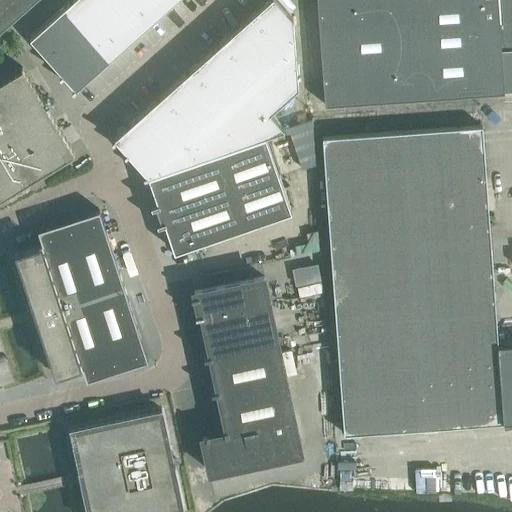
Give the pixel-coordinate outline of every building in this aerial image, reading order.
[(0,0),(0,28),(8,21),(31,0),(0,0)] [(141,28),(115,0),(69,0),(65,4),(111,55),(141,28)] [(171,2),(169,0),(115,0),(141,28),(171,2)] [(266,0),(242,22),(297,83),(292,17),(276,0),(266,0)] [(511,0),(316,0),(324,104),(479,92),(503,91),(511,90),(511,0)] [(111,55),(65,4),(29,36),(61,71),(60,72),(74,88),(111,55)] [(242,22),(212,48),(269,111),(297,86),(297,83),(242,22)] [(212,48),(182,75),(243,143),(265,135),(284,128),(269,111),(212,48)] [(0,196),(74,151),(21,66),(0,79),(0,196)] [(182,75),(152,101),(202,157),(243,143),(182,75)] [(202,157),(152,101),(111,137),(145,173),(146,175),(148,176),(202,157)] [(327,211),(407,205),(487,199),(481,125),(322,136),(327,211)] [(174,251),(291,210),(265,135),(243,143),(202,157),(148,176),(157,201),(152,203),(153,205),(156,205),(161,220),(158,221),(159,223),(164,221),(174,251)] [(487,199),(407,205),(327,211),(333,285),(492,273),(487,199)] [(34,313),(123,284),(99,209),(44,226),(45,229),(46,228),(50,240),(48,240),(51,247),(44,249),(42,242),(14,251),(34,313)] [(333,285),(338,358),(498,347),(497,346),(492,273),(333,285)] [(263,275),(194,290),(194,294),(192,294),(193,297),(195,296),(198,312),(196,313),(197,315),(202,314),(210,353),(205,354),(206,356),(211,355),(217,388),(213,389),(213,391),(218,390),(226,429),(224,429),(224,432),(208,435),(208,433),(205,433),(206,436),(202,436),(209,471),(300,451),(263,275)] [(123,284),(34,313),(54,375),(82,366),(79,359),(86,357),(88,363),(90,363),(93,374),(92,375),(93,377),(148,359),(123,284)] [(343,433),(503,421),(511,420),(511,345),(497,346),(498,347),(338,358),(343,433)] [(82,486),(87,511),(158,511),(182,507),(161,408),(70,428),(79,468),(84,467),(85,472),(76,474),(77,478),(78,482),(87,480),(88,485),(82,486)]
